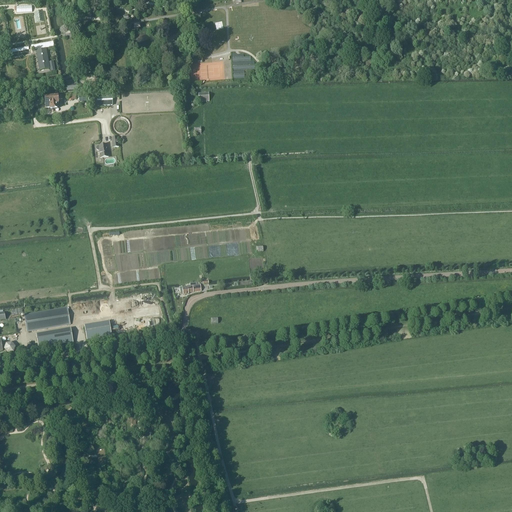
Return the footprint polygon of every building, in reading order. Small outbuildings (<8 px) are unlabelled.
[(42,10),(33,12),(35,23),(44,21),(42,10)] [(53,42),(31,46),(32,50),(54,47),(53,42)] [(46,49),(36,51),(40,70),(50,68),(51,71),(55,71),(53,62),(48,63),(47,57),(51,56),(50,52),(47,53),(46,49)] [(77,82),(66,82),(66,92),(78,91),(77,82)] [(209,93),(199,93),(199,102),(209,102),(209,93)] [(62,97),(45,99),(46,108),(50,108),(50,109),(52,109),(53,109),(55,109),(55,108),(57,108),(57,107),(58,107),(58,104),(58,100),(62,99),(62,97)] [(111,97),(96,98),(96,107),(111,106),(111,97)] [(108,145),(99,146),(100,158),(109,157),(108,145)] [(190,286),(180,287),(180,293),(183,293),(183,294),(189,294),(188,293),(194,293),(194,292),(201,292),(200,285),(199,285),(199,283),(190,284),(190,286)] [(67,308),(24,315),(27,332),(70,324),(67,308)] [(109,322),(84,326),(87,340),(112,336),(109,322)] [(70,328),(36,334),(39,348),(73,343),(70,328)]
